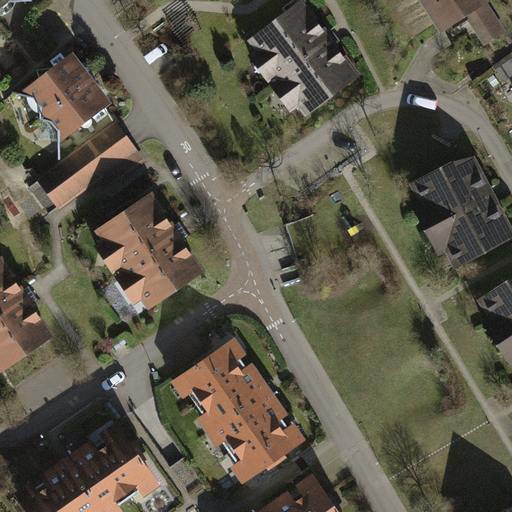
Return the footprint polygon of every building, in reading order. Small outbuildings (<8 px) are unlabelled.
[(22,2),(21,0),(0,0),(0,20),(2,9),(10,2),(22,2)] [(483,0),(425,0),(444,29),(486,3),(483,0)] [(303,4),(244,43),(292,116),(351,77),(303,4)] [(487,43),(510,29),(495,5),(472,19),(487,43)] [(37,119),(88,80),(70,57),(19,95),(31,98),(38,107),(37,119)] [(55,142),(106,104),(88,80),(37,119),(49,121),(56,130),(55,142)] [(106,174),(136,152),(114,122),(37,179),(59,209),(106,174)] [(112,184),(144,161),(136,152),(106,174),(112,184)] [(451,165),(415,184),(458,264),(511,235),(472,160),(451,165)] [(150,196),(100,230),(152,305),(202,271),(150,196)] [(0,261),(0,368),(1,369),(50,335),(0,261)] [(511,279),(483,299),(511,343),(511,279)] [(234,347),(178,388),(244,479),(301,438),(234,347)] [(116,438),(23,500),(30,511),(114,511),(150,488),(116,438)] [(335,511),(316,484),(274,511),(335,511)]
